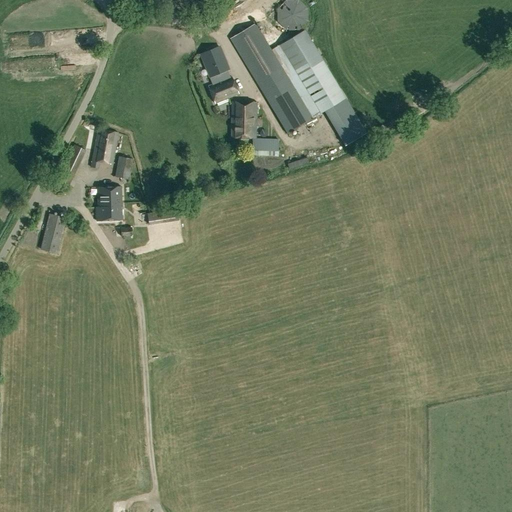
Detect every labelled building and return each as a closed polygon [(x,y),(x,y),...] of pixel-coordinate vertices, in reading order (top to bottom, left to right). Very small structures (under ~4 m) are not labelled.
[(242,0),(251,8),(259,0),(242,0)] [(299,29),(308,20),(307,8),(298,0),(285,0),(277,9),(278,21),(287,30),(299,29)] [(287,133),(312,118),(346,97),(305,29),(271,49),(256,23),(230,38),(287,133)] [(77,32),(57,33),(58,47),(77,47),(77,32)] [(214,103),(239,93),(220,47),(201,55),(212,85),(208,86),(214,103)] [(362,112),(367,110),(363,100),(358,103),(362,112)] [(256,138),(257,102),(231,101),(231,138),(256,138)] [(112,164),(118,133),(97,129),(90,167),(98,169),(99,162),(112,164)] [(281,154),(280,138),(254,139),(255,155),(281,154)] [(69,185),(86,150),(74,144),(57,179),(69,185)] [(118,156),(115,177),(130,179),(133,159),(118,156)] [(97,221),(122,220),(121,186),(97,187),(98,207),(96,207),(97,221)] [(163,223),(161,211),(147,213),(149,225),(163,223)] [(57,253),(66,218),(49,214),(41,249),(57,253)] [(131,236),(131,227),(120,227),(120,236),(131,236)]
